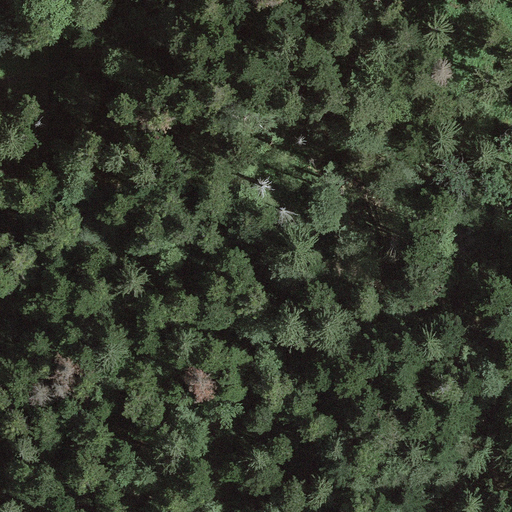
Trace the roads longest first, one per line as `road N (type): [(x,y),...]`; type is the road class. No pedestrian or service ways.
road 1 (track): [(0,166),(202,280),(230,304),(244,333),(248,365),(226,417),(128,511)]
road 2 (track): [(199,0),(57,68),(0,83)]
